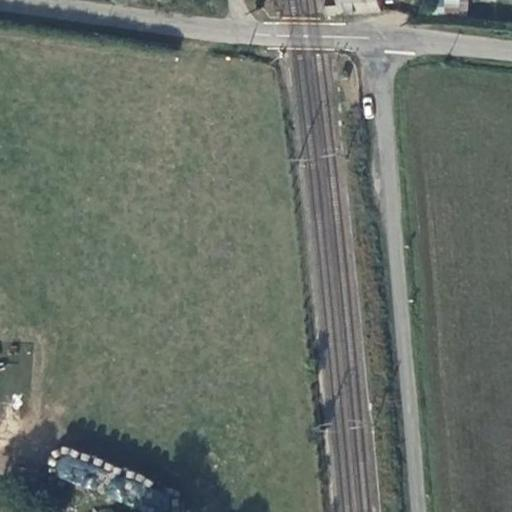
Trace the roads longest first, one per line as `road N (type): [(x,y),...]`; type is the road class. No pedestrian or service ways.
road 1 (unclassified): [(388,39),(387,143),(417,511)]
road 2 (unclassified): [(388,39),(182,29),(22,0)]
road 3 (unclassified): [(511,52),(388,39)]
